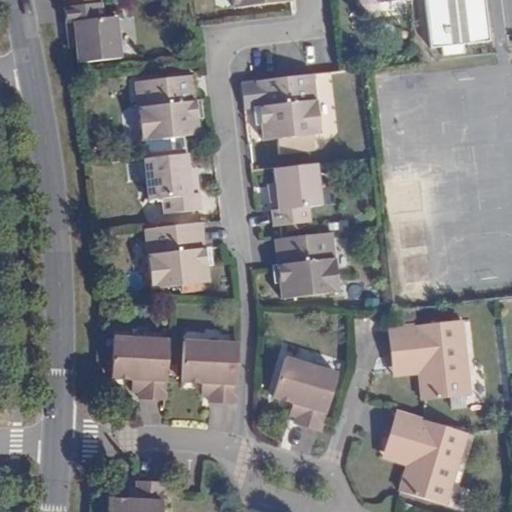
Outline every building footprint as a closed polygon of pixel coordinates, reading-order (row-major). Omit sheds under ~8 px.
[(230,0),(231,9),(283,5),(283,3),(289,1),(289,0),(230,0)] [(487,42),(482,0),(423,0),(429,47),(439,47),(440,55),(464,52),(463,44),(487,42)] [(101,3),(69,7),(64,7),(67,33),(73,33),(76,49),(77,62),(120,58),(116,18),(119,18),(117,2),(101,3)] [(73,33),(67,33),(68,42),(69,49),(76,49),(73,33)] [(196,119),(194,102),(191,75),(132,81),(139,143),(198,136),(196,119)] [(312,75),(259,81),(262,110),(264,126),(266,144),(276,143),(278,158),(311,154),(309,139),(318,138),(312,75)] [(264,126),(262,110),(256,111),(258,127),(264,126)] [(186,154),(141,159),(146,200),(160,199),(163,215),(199,211),(198,195),(190,196),(189,180),(186,154)] [(323,207),(319,164),(275,169),(276,184),(278,201),(272,201),(275,227),(311,223),(310,209),(323,207)] [(190,196),(198,195),(197,181),(189,180),(190,196)] [(269,185),(272,201),(278,201),(276,184),(269,185)] [(201,223),(144,229),(150,288),(208,282),(206,266),(204,248),(201,223)] [(330,233),(277,239),(280,269),(282,284),(284,302),(337,296),(330,233)] [(412,351),(415,375),(419,401),(470,395),(461,319),(386,329),(389,353),(412,351)] [(165,401),(168,339),(112,337),(109,380),(130,382),(137,382),(136,393),(136,399),(165,401)] [(235,405),(238,343),(182,340),(180,384),(200,385),(207,385),(207,398),(207,403),(235,405)] [(392,378),(415,375),(412,351),(389,353),(392,378)] [(271,398),(290,405),(297,408),(294,419),(292,424),(318,432),(336,374),(283,356),(271,398)] [(297,408),(290,405),(287,416),(294,419),(297,408)] [(444,506),(465,433),(394,412),(387,434),(411,442),(402,467),(396,492),(444,506)] [(380,459),(402,467),(411,442),(387,434),(380,459)] [(161,511),(163,494),(163,483),(134,481),(134,487),(133,498),(126,498),(106,497),(105,511),(161,511)]
